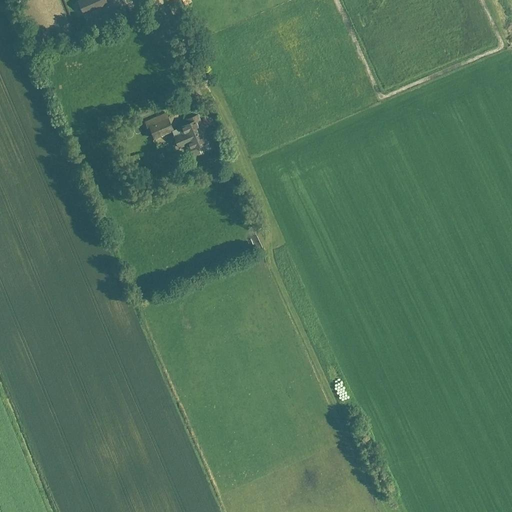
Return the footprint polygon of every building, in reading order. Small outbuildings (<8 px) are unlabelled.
[(104,0),(87,0),(92,10),(107,4),(104,0)] [(140,118),(153,112),(149,106),(137,111),(140,118)] [(146,127),(149,126),(154,139),(172,131),(165,114),(144,123),(146,127)] [(186,120),(188,124),(179,128),(182,134),(174,138),(179,148),(187,145),(192,156),(199,153),(197,147),(208,142),(197,115),(186,120)] [(138,154),(118,160),(121,170),(141,163),(138,154)]
